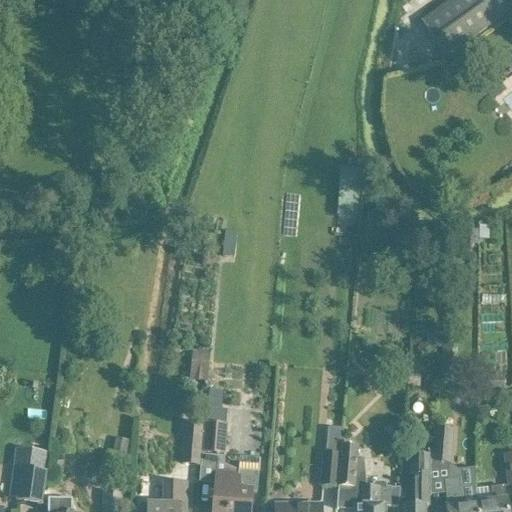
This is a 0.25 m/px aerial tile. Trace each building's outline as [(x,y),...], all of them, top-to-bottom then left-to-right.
[(452,0),(421,22),(447,58),(507,16),(509,19),(511,16),(511,2),(510,0),(452,0)] [(362,216),(364,169),(343,169),(342,215),(362,216)] [(427,339),(426,347),(441,349),(442,340),(427,339)] [(442,346),(440,376),(454,378),(457,347),(442,346)] [(190,382),(207,384),(209,354),(192,353),(190,382)] [(480,390),(505,391),(505,379),(480,379),(480,390)] [(204,426),(201,453),(225,455),(227,426),(228,411),(207,409),(206,424),(204,424),(204,426)] [(204,426),(184,424),(181,466),(199,467),(200,453),(201,453),(204,426)] [(433,463),(451,465),(454,431),(436,430),(433,463)] [(358,448),(343,446),(342,455),(341,455),(338,489),(359,489),(359,507),(354,508),(353,511),(385,511),(385,509),(390,509),(398,509),(400,490),(390,490),(390,489),(387,489),(387,486),(384,483),(376,484),(373,486),(373,489),(366,489),(364,460),(357,459),(358,448)] [(341,455),(322,454),(319,487),(338,489),(341,455)] [(425,511),(426,509),(428,509),(427,457),(411,457),(411,508),(404,508),(403,511),(425,511)] [(15,504),(40,507),(45,473),(20,470),(15,504)] [(216,475),(214,502),(212,511),(250,511),(251,505),(252,494),(256,494),(258,474),(239,472),(238,477),(216,475)] [(448,509),(446,509),(446,511),(477,511),(477,505),(475,491),(474,491),(474,488),(461,490),(460,481),(445,483),(448,509)] [(147,511),(185,511),(186,485),(164,485),(164,507),(148,507),(147,511)] [(477,505),(477,511),(507,511),(506,502),(504,488),(491,489),(492,504),(477,505)] [(120,511),(121,495),(105,495),(104,511),(70,511),(71,501),(49,501),(48,511),(120,511)]
